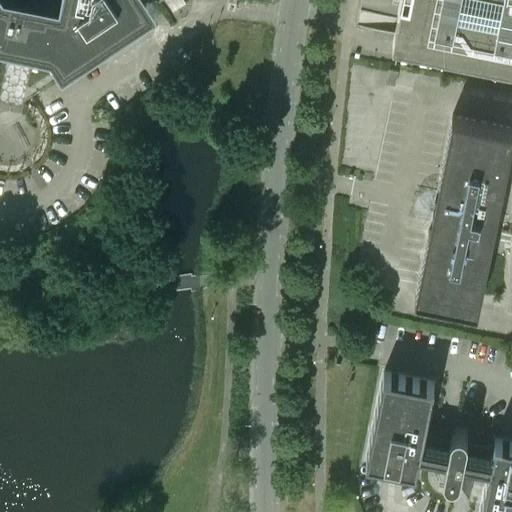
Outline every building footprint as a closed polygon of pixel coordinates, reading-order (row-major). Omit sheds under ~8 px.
[(0,0),(0,35),(10,38),(15,46),(22,47),(28,48),(36,43),(51,46),(63,64),(136,16),(140,17),(141,13),(159,1),(158,0),(0,0)] [(511,0),(398,0),(397,8),(399,8),(392,42),(511,65),(511,0)] [(389,67),(386,82),(396,83),(398,69),(389,67)] [(511,125),(452,113),(433,204),(415,295),(477,308),(496,217),(511,139),(511,125)] [(445,462),(443,469),(443,470),(443,471),(443,472),(444,473),(444,474),(445,475),(446,477),(448,478),(450,479),(451,479),(453,479),(456,478),(457,477),(458,476),(459,475),(460,474),(460,472),(461,469),(487,474),(479,511),(511,511),(511,440),(495,437),(494,437),(492,449),(466,444),(468,437),(468,436),(468,434),(467,432),(466,430),(466,429),(465,429),(463,427),(461,427),(458,426),(456,427),(454,428),(453,429),(452,431),(451,432),(451,433),(450,437),(424,431),(434,381),(384,370),(383,371),(366,458),(416,468),(419,456),(445,462)]
